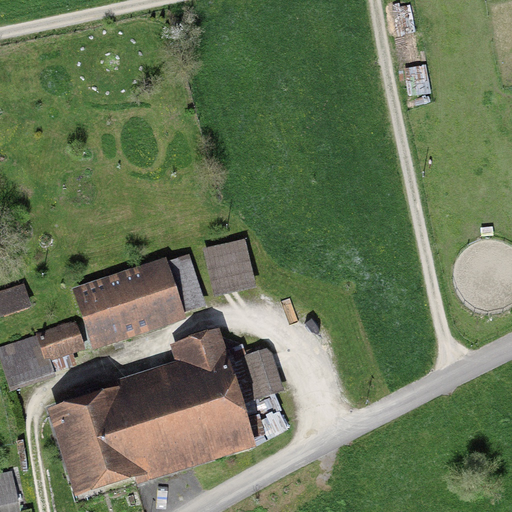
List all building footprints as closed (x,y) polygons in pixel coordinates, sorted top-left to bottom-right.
[(256,289),(245,240),(203,249),(214,299),(256,289)] [(166,259),(72,289),(92,352),(186,322),(184,316),(205,309),(188,255),(167,262),(166,259)] [(0,318),(32,309),(24,285),(0,292),(0,318)] [(86,352),(76,321),(69,324),(68,322),(35,333),(36,335),(0,347),(0,362),(10,394),(56,379),(54,375),(78,367),(74,356),(86,352)] [(170,346),(175,363),(113,382),(116,391),(47,412),(75,501),(135,482),(136,487),(256,450),(243,406),(285,393),(269,343),(245,351),(243,345),(226,350),(220,331),(170,346)] [(22,473),(29,472),(24,441),(17,442),(22,473)] [(0,474),(0,508),(19,504),(12,472),(0,474)]
